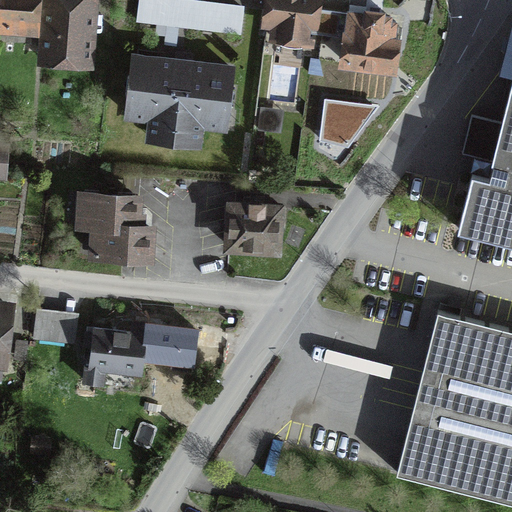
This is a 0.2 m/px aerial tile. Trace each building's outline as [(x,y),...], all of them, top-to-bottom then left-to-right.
[(0,0),(0,32),(6,27),(33,29),(35,0),(0,0)] [(93,4),(48,0),(45,60),(88,63),(93,4)] [(239,32),(242,7),(184,0),(140,0),(138,20),(239,32)] [(314,28),(314,31),(331,33),(334,11),(317,9),(318,0),(266,0),(264,22),(279,24),(277,39),(307,43),(309,28),(314,28)] [(334,11),(331,33),(348,35),(345,62),(391,68),(396,21),(381,18),(381,12),(367,10),(366,15),(334,11)] [(228,87),(230,67),(136,55),(133,75),(128,75),(126,94),(131,94),(129,115),(151,117),(150,123),(200,129),(201,123),(223,126),(225,106),(231,106),(233,88),(228,87)] [(511,81),(502,122),(472,114),(462,152),(511,165),(511,182),(472,173),(458,228),(511,241),(511,81)] [(367,120),(360,102),(325,97),(319,137),(349,145),(367,120)] [(94,255),(148,258),(150,227),(135,226),(137,196),(83,193),(81,224),(96,225),(94,255)] [(231,204),(229,246),(277,249),(278,227),(283,227),(284,209),(264,206),(264,203),(251,202),(251,205),(231,204)] [(511,328),(438,309),(397,472),(511,500),(511,328)] [(75,317),(37,313),(33,339),(72,344),(75,317)] [(86,363),(84,380),(102,382),(104,367),(141,372),(145,342),(162,344),(164,325),(162,325),(162,322),(160,322),(160,324),(131,321),(130,331),(94,327),(90,364),(86,363)] [(45,407),(43,422),(56,424),(58,408),(45,407)]
